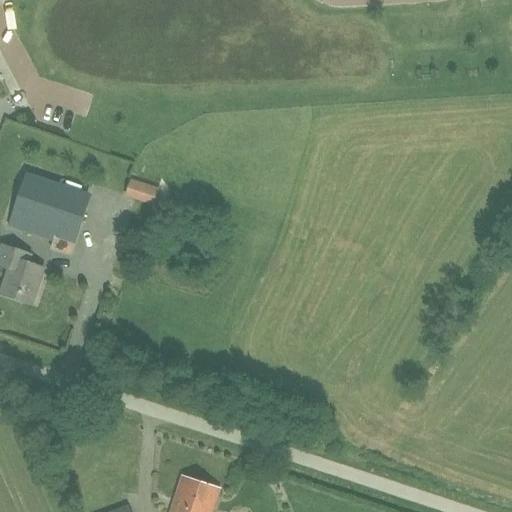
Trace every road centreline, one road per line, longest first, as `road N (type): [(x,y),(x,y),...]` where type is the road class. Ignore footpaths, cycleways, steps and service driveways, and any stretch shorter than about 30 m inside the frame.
road 1 (unclassified): [(466,511),(0,361)]
road 2 (residential): [(0,27),(33,90),(81,108)]
